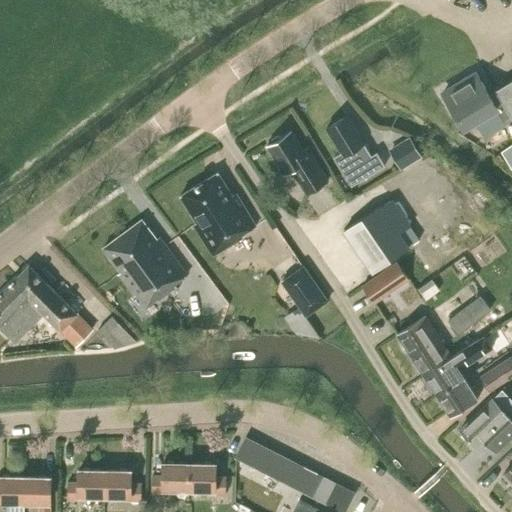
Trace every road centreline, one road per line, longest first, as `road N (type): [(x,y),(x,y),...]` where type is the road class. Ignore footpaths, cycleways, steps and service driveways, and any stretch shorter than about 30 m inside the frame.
road 1 (residential): [(496,511),(422,431),(196,95)]
road 2 (unclassified): [(0,425),(259,412),(330,440),(403,504)]
road 3 (secondary): [(0,246),(196,95)]
road 4 (secondary): [(196,95),(344,0)]
